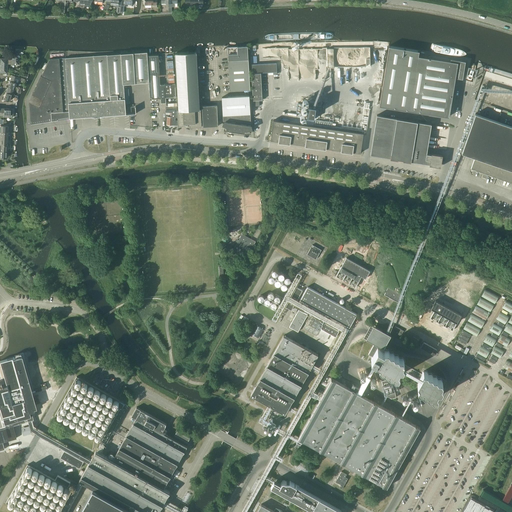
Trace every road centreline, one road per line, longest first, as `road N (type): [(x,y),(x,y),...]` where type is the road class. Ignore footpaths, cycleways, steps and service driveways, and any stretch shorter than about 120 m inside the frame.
road 1 (tertiary): [(511,218),(445,191),(228,154)]
road 2 (tertiary): [(0,181),(161,152),(228,154)]
road 3 (tertiary): [(228,154),(164,146),(13,173)]
road 4 (tertiary): [(382,0),(511,28)]
